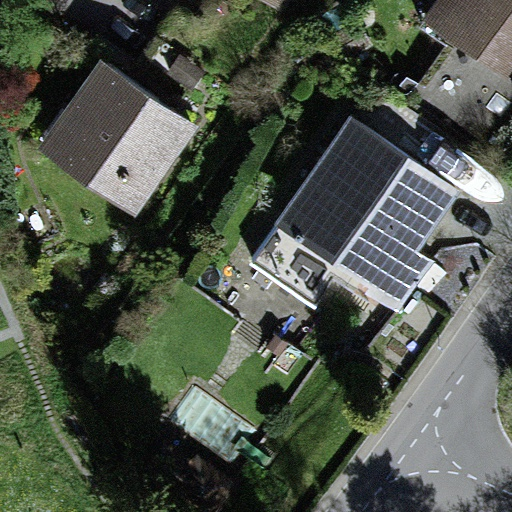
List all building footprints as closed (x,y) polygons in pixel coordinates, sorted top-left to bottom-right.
[(285,4),(278,0),(276,0),(276,1),(274,0),(251,0),(243,12),(224,0),(213,0),(198,22),(177,8),(158,35),(207,70),(227,43),(247,57),(285,4)] [(511,0),(452,0),(439,20),(511,71),(511,0)] [(187,98),(207,70),(158,35),(138,63),(187,98)] [(57,151),(131,203),(190,119),(105,58),(80,94),(92,102),(57,151)] [(252,257),(315,302),(332,277),(344,286),(357,267),(372,278),(368,283),(372,288),(397,307),(413,285),(425,293),(445,272),(431,259),(426,265),(401,247),(425,212),(433,218),(454,189),(352,116),(324,155),(336,164),(296,221),(283,212),(252,257)] [(174,490),(204,511),(208,511),(230,481),(197,458),(174,490)]
